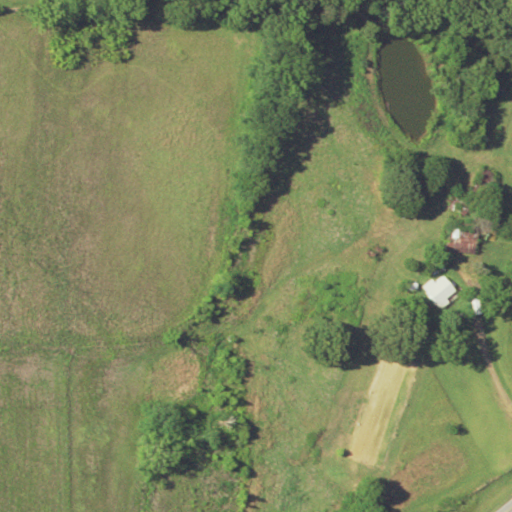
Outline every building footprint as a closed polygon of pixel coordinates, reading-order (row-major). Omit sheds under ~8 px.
[(472,190),(485,195),(495,173),(482,167),(472,190)] [(447,198),(465,215),(474,206),(456,189),(447,198)] [(400,206),(405,212),(417,204),(413,197),(400,206)] [(480,229),(465,223),(460,236),(474,242),(480,229)] [(442,307),(460,292),(446,274),(427,288),(442,307)]
